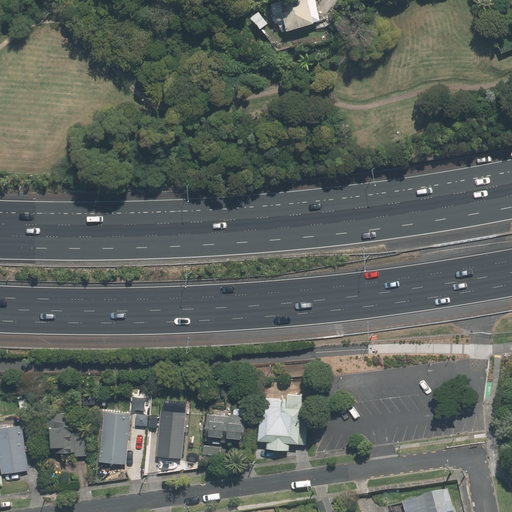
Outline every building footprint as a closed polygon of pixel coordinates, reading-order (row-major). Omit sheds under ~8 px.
[(318,6),(316,0),(285,0),(282,1),(282,2),(272,4),(275,14),(279,13),(282,22),(288,21),(291,31),(317,24),(317,23),(321,22),(316,6),(318,6)] [(508,43),(501,47),(503,52),(511,48),(508,43)] [(153,386),(147,386),(145,403),(151,404),(153,386)] [(263,404),(260,440),(269,441),(268,448),(292,449),(292,443),(301,444),(309,444),(311,416),(303,415),(304,408),(304,394),(290,393),(289,407),(284,407),(285,400),(263,398),(263,404)] [(211,406),(208,438),(247,442),(246,444),(254,444),(256,428),(249,427),(250,415),(248,415),(248,408),(236,407),(236,413),(231,413),(231,408),(211,406)] [(164,410),(159,456),(184,458),(188,412),(164,410)] [(106,412),(101,460),(128,463),(133,414),(106,412)] [(84,413),(48,415),(49,429),(53,429),(54,447),(57,447),(57,454),(76,453),(76,457),(86,457),(84,413)] [(26,432),(25,423),(0,426),(0,445),(4,472),(31,468),(27,444),(33,444),(32,431),(26,432)] [(224,446),(207,445),(205,459),(222,461),(224,446)] [(455,511),(451,491),(425,498),(404,504),(405,511),(455,511)] [(334,511),(330,499),(319,503),(321,511),(334,511)]
